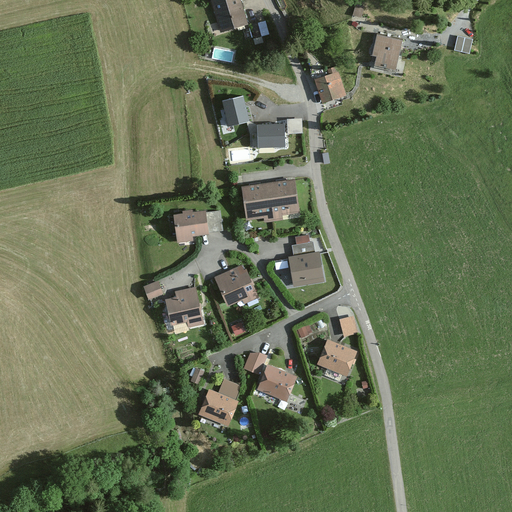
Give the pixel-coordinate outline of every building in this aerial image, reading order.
[(212,0),(222,31),(248,23),(240,0),(212,0)] [(364,7),(356,4),(353,14),(362,16),(364,7)] [(265,20),(252,24),(255,37),(269,33),(265,20)] [(377,55),(375,66),(396,71),(403,40),(377,34),(373,55),(377,55)] [(473,39),(458,36),(454,50),(470,54),(473,39)] [(330,75),(317,80),(323,101),(346,94),(339,73),(336,74),(334,67),(328,69),(330,75)] [(243,96),(223,101),(229,125),(249,121),(243,96)] [(302,118),(287,119),(288,133),(303,132),(302,118)] [(284,124),(258,125),(259,146),(284,145),(284,124)] [(246,191),(249,216),(265,214),(266,220),(282,218),(281,213),(297,210),(294,184),(246,191)] [(176,216),(179,241),(192,239),(191,233),(222,230),(220,211),(176,216)] [(291,259),(295,284),(322,280),(318,254),(315,255),(313,242),(310,242),(309,235),(296,237),(297,245),(294,246),(296,259),(291,259)] [(218,279),(229,304),(243,298),(244,301),(257,296),(245,271),(243,272),(241,268),(218,279)] [(144,287),(149,299),(163,294),(159,281),(144,287)] [(178,298),(167,300),(172,324),(187,321),(188,325),(203,322),(195,288),(177,292),(178,298)] [(341,320),(345,335),(357,332),(353,317),(341,320)] [(241,323),(233,327),(237,335),(245,332),(241,323)] [(309,325),(298,330),(300,336),(311,331),(309,325)] [(328,340),(318,363),(346,374),(356,351),(328,340)] [(252,354),(246,367),(259,372),(266,357),(259,354),(252,354)] [(268,366),(259,388),(286,399),(295,377),(268,366)] [(204,372),(196,369),(192,380),(200,383),(204,372)] [(240,385),(224,378),(218,393),(235,400),(240,385)] [(210,389),(200,413),(228,425),(238,401),(235,400),(218,393),(210,389)]
